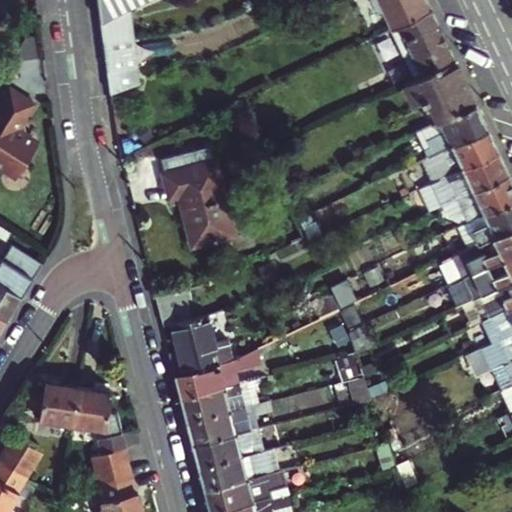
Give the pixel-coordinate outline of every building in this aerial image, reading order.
[(98,0),(101,23),(131,9),(149,0),(98,0)] [(431,10),(426,0),(372,0),(375,5),(383,8),(393,29),(431,10)] [(101,23),(104,42),(135,38),(131,9),(101,23)] [(455,59),(431,10),(393,29),(391,30),(405,59),(412,55),(422,75),(455,59)] [(108,69),(139,65),(135,38),(104,42),(108,69)] [(475,102),(455,59),(422,75),(404,83),(414,105),(421,101),(431,123),(475,102)] [(108,69),(112,91),(142,87),(139,65),(108,69)] [(35,101),(9,85),(0,99),(0,165),(5,169),(13,174),(19,166),(33,144),(36,139),(31,136),(24,131),(22,120),(35,101)] [(487,128),(475,102),(431,123),(406,135),(418,161),(435,153),(487,128)] [(497,149),(487,128),(435,153),(441,164),(428,170),(433,180),(497,149)] [(210,146),(162,158),(166,173),(164,173),(170,198),(180,196),(192,244),(251,230),(243,197),(226,201),(216,159),(213,159),(210,146)] [(509,172),(497,149),(433,180),(429,181),(441,206),(456,198),(509,172)] [(511,198),(511,179),(509,172),(456,198),(463,212),(435,226),(439,234),(457,225),(511,198)] [(278,174),(261,181),(290,244),(306,236),(278,174)] [(511,226),(511,198),(457,225),(467,248),(479,242),(511,226)] [(511,254),(511,226),(479,242),(483,249),(455,262),(458,269),(447,274),(451,283),(462,278),(511,254)] [(0,256),(0,313),(7,318),(41,264),(18,250),(10,263),(0,256)] [(511,279),(511,254),(462,278),(468,290),(457,295),(461,303),(511,279)] [(511,305),(511,279),(461,303),(471,325),(511,305)] [(185,289),(157,296),(176,373),(234,359),(229,337),(215,340),(208,312),(192,316),(185,289)] [(373,293),(350,304),(354,313),(377,303),(373,293)] [(511,330),(511,305),(511,314),(492,324),(494,330),(478,338),(481,345),(511,330)] [(359,327),(349,331),(358,353),(368,348),(359,327)] [(511,357),(511,330),(481,345),(491,367),(511,357)] [(234,359),(176,373),(182,397),(240,382),(236,368),(262,363),(257,346),(234,359)] [(511,383),(511,357),(491,367),(501,389),(511,383)] [(384,367),(364,375),(368,387),(388,378),(384,367)] [(240,382),(182,397),(188,420),(253,403),(248,380),(240,382)] [(73,423),(79,388),(45,383),(40,417),(73,423)] [(511,383),(501,389),(511,410),(511,383)] [(126,448),(128,447),(119,411),(110,410),(112,393),(79,388),(73,423),(106,428),(108,438),(98,440),(102,454),(126,448)] [(253,403),(188,420),(194,443),(259,426),(256,415),(274,410),(271,399),(253,403)] [(259,426),(194,443),(200,466),(265,449),(259,426)] [(14,434),(6,447),(34,464),(43,451),(14,434)] [(0,461),(26,478),(34,464),(6,447),(0,456),(0,461)] [(265,449),(200,466),(206,490),(280,470),(274,447),(265,449)] [(130,462),(126,448),(102,454),(95,456),(98,471),(130,462)] [(0,511),(6,511),(19,492),(27,497),(36,483),(26,478),(0,461),(0,511)] [(130,462),(98,471),(102,486),(134,477),(130,462)] [(211,511),(215,511),(273,497),(271,489),(285,486),(287,485),(284,469),(280,470),(206,490),(211,511)] [(134,477),(102,486),(106,499),(104,499),(107,511),(144,511),(139,491),(138,491),(134,477)] [(273,497),(287,493),(285,486),(271,489),(273,497)] [(215,511),(289,511),(288,508),(296,506),(292,492),(287,493),(273,497),(215,511)]
